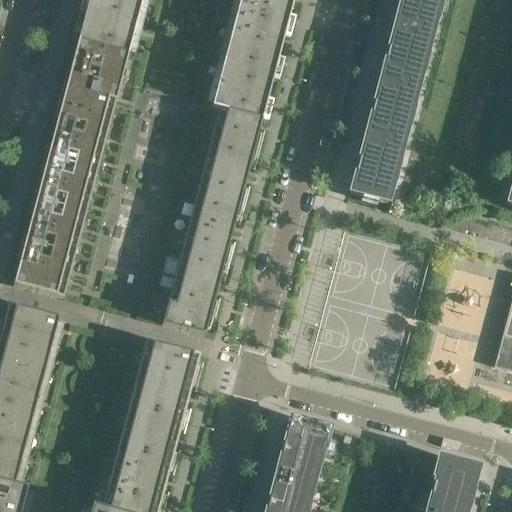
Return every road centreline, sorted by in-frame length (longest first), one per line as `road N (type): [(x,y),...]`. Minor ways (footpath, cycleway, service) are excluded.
road 1 (residential): [(248,380),(348,0)]
road 2 (residential): [(511,452),(248,380)]
road 3 (residential): [(212,511),(248,380)]
